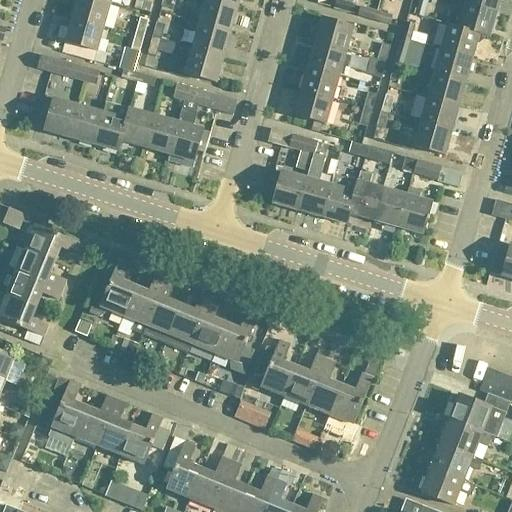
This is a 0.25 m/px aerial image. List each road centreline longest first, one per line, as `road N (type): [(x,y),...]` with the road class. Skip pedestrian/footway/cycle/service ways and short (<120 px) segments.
road 1 (residential): [(442,306),(511,67)]
road 2 (residential): [(219,235),(281,0)]
road 3 (residential): [(442,306),(219,235)]
road 4 (residential): [(219,235),(0,161)]
road 5 (residential): [(355,511),(442,306)]
road 6 (residential): [(0,118),(31,0)]
